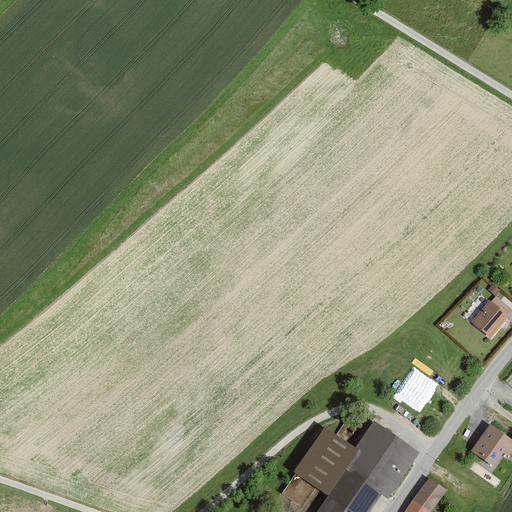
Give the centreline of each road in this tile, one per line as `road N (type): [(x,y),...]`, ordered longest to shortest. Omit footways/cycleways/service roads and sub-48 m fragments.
road 1 (track): [(196,511),(309,422),(344,407),(377,409),(435,450)]
road 2 (tertiary): [(389,511),(511,351)]
road 3 (track): [(360,0),(511,93)]
